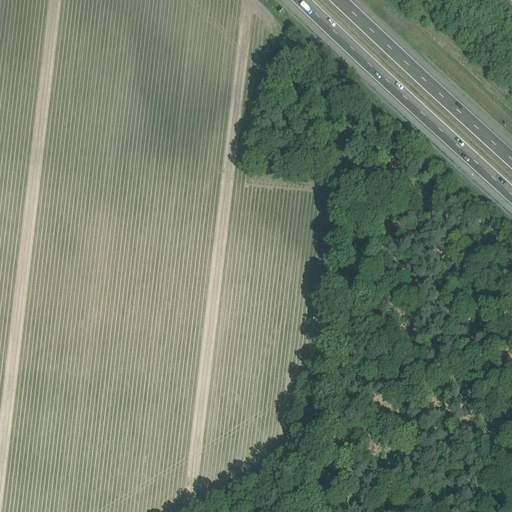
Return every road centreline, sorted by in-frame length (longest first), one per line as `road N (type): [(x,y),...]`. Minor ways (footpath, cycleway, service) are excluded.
road 1 (track): [(304,511),(340,189)]
road 2 (motorway): [(302,0),(511,194)]
road 3 (motorway): [(511,158),(340,0)]
